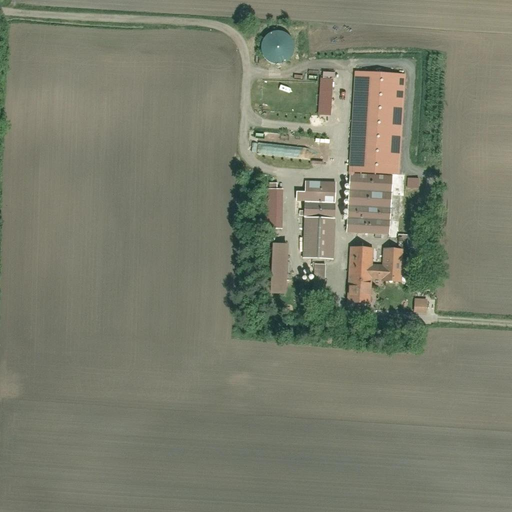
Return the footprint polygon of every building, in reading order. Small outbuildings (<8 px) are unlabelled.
[(390,239),(394,177),(400,177),(406,77),(356,74),(347,236),(390,239)] [(306,184),(305,220),(334,221),(335,184),(306,184)] [(305,227),(305,258),(334,258),(335,227),(305,227)] [(350,249),(348,308),(372,309),(373,282),(383,283),(383,284),(403,285),(404,253),(385,252),(384,267),(374,267),(374,250),(350,249)] [(427,317),(428,302),(416,302),(415,317),(427,317)]
